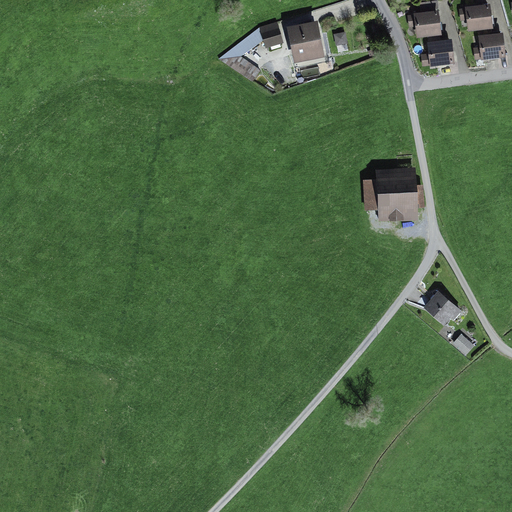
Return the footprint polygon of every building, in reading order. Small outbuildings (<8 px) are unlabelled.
[(467,30),(492,27),(490,6),(464,9),(467,30)] [(416,37),(441,34),(439,13),(413,16),(416,37)] [(265,49),(283,44),(278,24),(259,29),(265,49)] [(294,65),(324,59),(318,28),(288,34),(294,65)] [(345,34),(335,36),(337,46),(347,44),(345,34)] [(480,61),(506,58),(503,37),(478,40),(480,61)] [(430,66),(455,63),(453,42),(427,45),(430,66)] [(378,219),(419,216),(417,169),(375,172),(378,219)] [(443,329),(458,312),(437,293),(422,310),(443,329)] [(462,335),(452,346),(465,356),(474,345),(462,335)]
